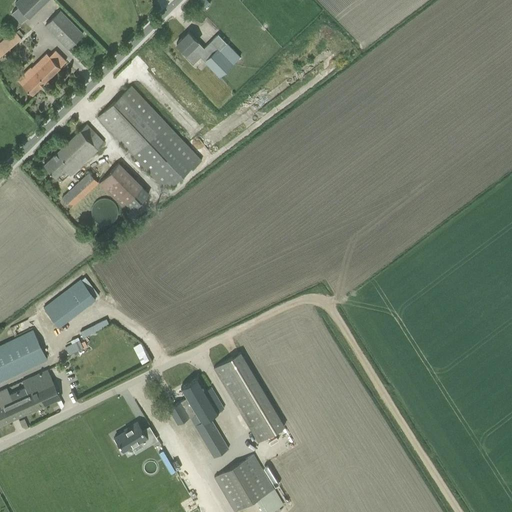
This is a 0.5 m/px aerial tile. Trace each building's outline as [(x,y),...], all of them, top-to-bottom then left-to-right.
[(17,0),(14,3),(17,7),(11,13),(21,23),(27,17),(28,18),(46,0),(17,0)] [(197,0),(195,2),(202,9),(209,3),(206,0),(197,0)] [(44,25),(60,41),(67,48),(82,33),(60,10),(44,25)] [(0,41),(0,50),(3,54),(21,39),(14,30),(0,41)] [(240,56),(218,34),(204,48),(188,32),(176,44),(186,53),(184,55),(192,64),(200,57),(219,76),(240,56)] [(59,67),(65,61),(55,50),(49,56),(46,53),(29,70),(28,69),(17,80),(32,94),(60,67),(59,67)] [(172,130),(131,86),(97,117),(104,124),(139,162),(160,184),(166,179),(172,185),(190,167),(192,169),(201,160),(172,130)] [(86,124),(43,164),(50,171),(55,177),(63,169),(69,176),(75,170),(97,150),(96,149),(104,142),(93,131),(86,124)] [(100,159),(95,163),(103,175),(108,172),(100,159)] [(98,183),(122,206),(125,202),(132,210),(148,193),(118,163),(98,183)] [(75,186),(61,198),(70,207),(98,182),(89,172),(77,183),(75,186)] [(43,307),(58,327),(87,305),(99,295),(84,276),(72,285),(43,307)] [(108,318),(82,330),(85,336),(110,324),(108,318)] [(0,380),(47,359),(33,330),(0,345),(0,380)] [(80,338),(66,343),(69,353),(84,348),(80,338)] [(142,363),(150,359),(144,347),(136,351),(142,363)] [(239,352),(213,368),(248,426),(257,441),(258,442),(284,426),(289,423),(284,415),(279,418),(239,352)] [(0,425),(60,398),(47,369),(22,381),(25,387),(17,390),(20,396),(13,399),(10,394),(7,387),(0,390),(0,425)] [(209,417),(223,408),(211,387),(205,390),(198,377),(180,387),(186,397),(168,408),(168,409),(168,411),(170,413),(171,414),(177,424),(190,416),(195,425),(214,456),(228,448),(209,417)] [(115,437),(113,438),(117,444),(118,443),(123,451),(130,446),(131,447),(147,438),(142,430),(137,421),(130,425),(131,427),(125,430),(114,436),(115,437)] [(237,510),(255,499),(262,511),(269,511),(282,505),(253,454),(217,475),(237,510)]
